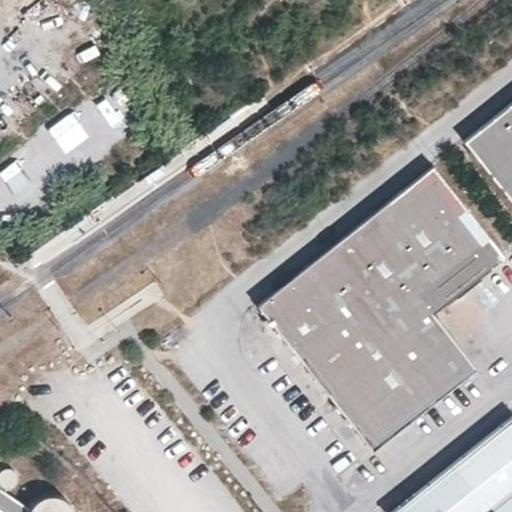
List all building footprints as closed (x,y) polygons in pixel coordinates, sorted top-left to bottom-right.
[(14,33),(35,57),(56,39),(35,14),(14,33)] [(511,195),(511,104),(468,140),(511,195)] [(166,170),(187,156),(182,150),(162,164),(166,170)] [(375,450),(479,368),(435,313),(507,254),(437,164),(345,236),(260,304),(293,347),(375,450)] [(141,187),(164,172),(158,166),(139,180),(141,187)] [(119,203),(140,189),(135,183),(115,196),(119,203)] [(511,511),(511,416),(472,449),(392,511),(511,511)] [(24,511),(29,502),(0,487),(0,486),(0,509),(5,511),(24,511)] [(28,511),(75,511),(76,511),(48,488),(28,511)]
